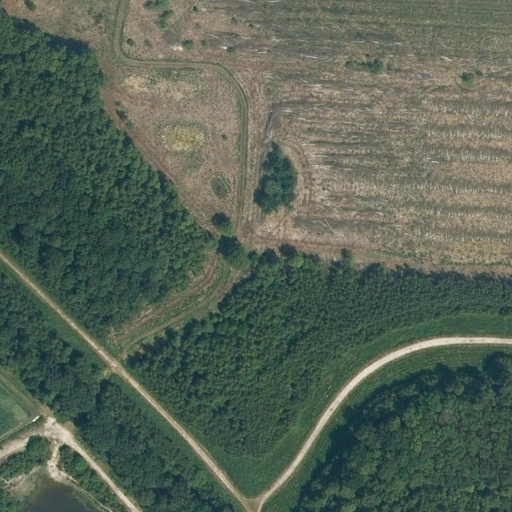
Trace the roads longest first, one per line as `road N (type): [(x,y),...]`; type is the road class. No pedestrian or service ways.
road 1 (track): [(113,363),(135,338),(219,286),(236,228),(244,109),(234,82),(207,63),(119,56),(123,0)]
road 2 (track): [(252,511),(0,254)]
road 3 (track): [(511,345),(432,343),(394,357),(351,386),(286,476),(251,508)]
